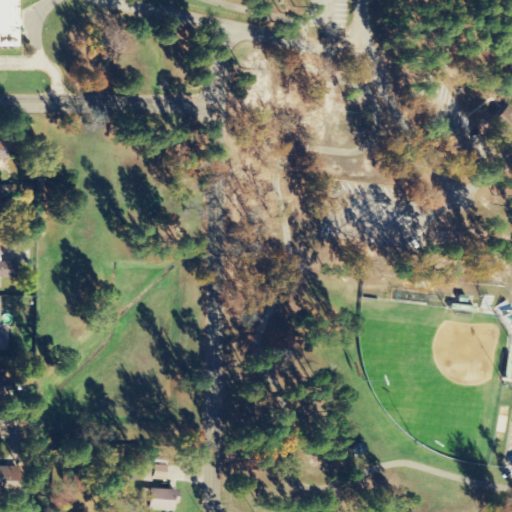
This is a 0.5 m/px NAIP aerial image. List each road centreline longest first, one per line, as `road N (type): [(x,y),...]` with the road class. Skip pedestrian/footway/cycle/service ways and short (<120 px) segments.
road 1 (residential): [(214,511),(215,131),(201,108)]
road 2 (residential): [(0,101),(201,108)]
